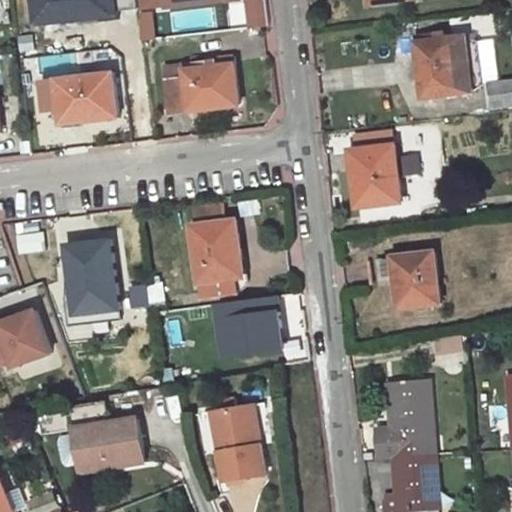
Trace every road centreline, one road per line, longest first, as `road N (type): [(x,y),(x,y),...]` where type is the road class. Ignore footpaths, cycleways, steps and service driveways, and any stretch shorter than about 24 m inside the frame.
road 1 (residential): [(306,148),(350,511)]
road 2 (residential): [(0,174),(306,148)]
road 3 (residential): [(288,0),(306,148)]
